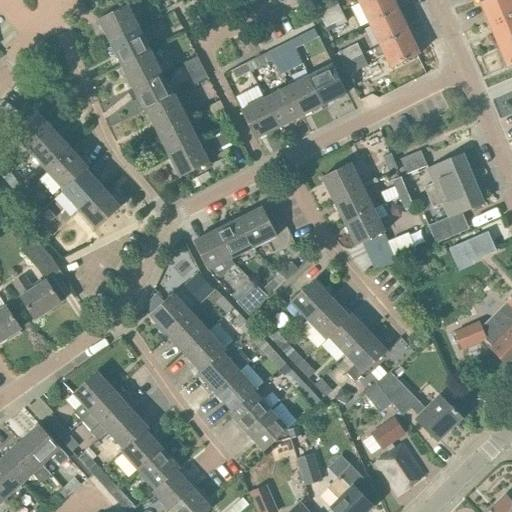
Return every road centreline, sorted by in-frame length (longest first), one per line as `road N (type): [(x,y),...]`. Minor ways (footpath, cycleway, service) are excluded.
road 1 (residential): [(171,220),(102,132),(54,0)]
road 2 (residential): [(408,333),(326,236),(287,159)]
road 3 (residential): [(287,159),(466,70)]
road 4 (residential): [(228,474),(119,317)]
road 5 (residential): [(0,400),(119,317)]
road 6 (residential): [(171,220),(287,159)]
road 7 (residential): [(425,511),(511,425)]
